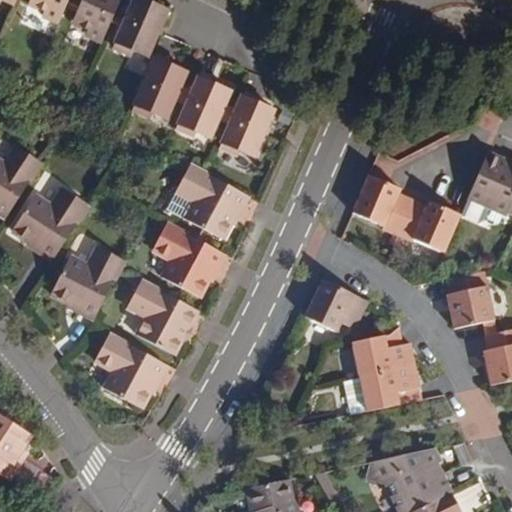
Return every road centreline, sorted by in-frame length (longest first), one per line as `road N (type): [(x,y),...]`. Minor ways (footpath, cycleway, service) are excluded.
road 1 (residential): [(284,238),(367,274),(424,324),(511,488)]
road 2 (residential): [(137,511),(240,337),(284,238)]
road 3 (residential): [(284,238),(393,0)]
road 4 (residential): [(0,335),(123,511)]
